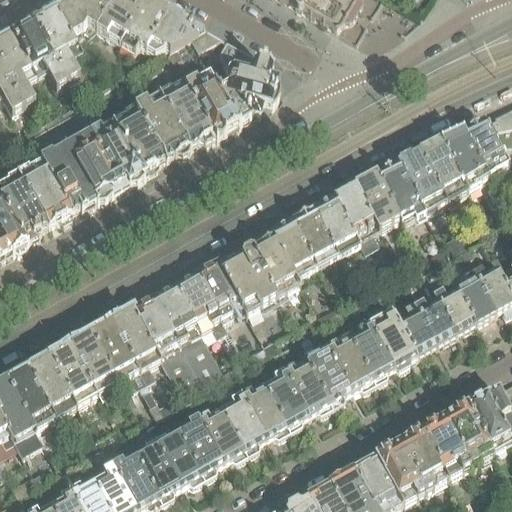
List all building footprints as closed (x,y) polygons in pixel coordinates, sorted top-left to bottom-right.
[(97,39),(112,14),(117,17),(125,0),(89,0),(54,20),(70,46),(72,45),(83,39),(86,33),(97,39)] [(120,53),(148,5),(140,0),(125,0),(117,17),(112,14),(97,39),(120,53)] [(361,0),(269,0),(306,22),(325,33),(338,40),(342,33),(351,30),(351,31),(362,12),(362,11),(361,9),(360,3),(360,2),(361,0)] [(146,59),(169,17),(148,5),(120,53),(135,61),(139,55),(146,59)] [(221,47),(207,39),(193,31),(185,26),(184,26),(170,18),(171,18),(169,17),(146,59),(154,64),(165,58),(168,60),(169,61),(189,50),(198,60),(221,47)] [(83,65),(72,45),(70,46),(54,20),(33,32),(67,93),(80,85),(72,71),(83,65)] [(67,93),(33,32),(11,44),(35,87),(46,81),(57,99),(67,93)] [(35,87),(11,44),(0,50),(0,76),(23,118),(35,111),(25,93),(35,87)] [(280,98),(279,91),(278,91),(273,79),(265,72),(261,73),(260,70),(226,50),(219,63),(229,81),(226,90),(215,89),(238,136),(240,135),(259,124),(260,124),(263,115),(270,117),(271,116),(272,116),(276,111),(278,105),(280,98)] [(23,118),(0,76),(0,108),(2,107),(12,124),(23,118)] [(238,136),(215,89),(209,80),(186,93),(183,89),(181,91),(214,149),(216,148),(216,149),(238,136)] [(106,84),(96,89),(101,97),(110,93),(106,84)] [(214,149),(181,91),(171,97),(170,95),(159,102),(157,102),(190,157),(191,157),(190,156),(198,152),(205,154),(214,149)] [(87,97),(74,104),(79,112),(83,109),(91,105),(87,97)] [(190,157),(157,102),(136,115),(135,114),(133,116),(165,168),(166,169),(174,165),(175,166),(176,165),(182,167),(188,164),(190,157)] [(145,185),(113,130),(99,138),(83,109),(79,112),(74,115),(121,199),(129,194),(138,192),(145,185)] [(121,199),(74,115),(49,129),(96,211),(97,212),(106,210),(113,203),(121,199)] [(165,168),(133,116),(124,121),(125,123),(113,130),(145,185),(157,179),(158,174),(158,173),(165,168)] [(511,117),(494,126),(496,129),(490,132),(494,141),(511,136),(511,117)] [(96,211),(49,129),(25,142),(34,157),(33,157),(39,169),(40,168),(72,223),(80,218),(82,220),(83,219),(88,218),(92,216),(95,213),(96,212),(96,211)] [(509,175),(486,133),(484,131),(462,142),(487,188),(509,175)] [(487,188),(462,142),(441,152),(467,202),(469,202),(480,195),(479,193),(487,188)] [(467,202),(441,152),(419,163),(447,213),(467,202)] [(447,213),(419,163),(397,174),(425,223),(447,213)] [(72,223),(40,168),(39,169),(17,182),(48,235),(48,236),(57,231),(63,234),(72,229),(72,223)] [(425,223),(397,174),(376,185),(399,229),(401,232),(413,225),(415,228),(425,223)] [(48,235),(17,182),(7,188),(0,192),(0,207),(27,255),(29,254),(28,253),(40,246),(41,241),(40,240),(48,235)] [(399,229),(376,185),(356,196),(379,240),(399,229)] [(504,217),(491,194),(487,196),(499,219),(504,217)] [(379,240),(356,196),(335,208),(360,255),(364,263),(379,255),(372,244),(379,240)] [(27,255),(0,207),(0,259),(4,267),(27,255)] [(360,255),(335,208),(313,220),(339,267),(360,255)] [(339,267),(313,220),(292,232),(318,279),(339,267)] [(511,229),(502,237),(511,236),(511,229)] [(318,279),(292,232),(271,243),(297,290),(318,279)] [(468,254),(461,240),(446,248),(453,262),(468,254)] [(301,296),(297,290),(271,243),(257,251),(259,255),(252,259),(272,294),(270,295),(278,309),(301,296)] [(263,317),(276,310),(278,309),(270,295),(272,294),(252,259),(250,254),(216,273),(241,317),(268,366),(298,349),(282,320),(268,327),(263,317)] [(473,264),(469,256),(460,260),(464,268),(473,264)] [(447,267),(441,257),(431,262),(436,272),(447,267)] [(511,321),(511,307),(500,284),(493,271),(473,282),(495,323),(502,320),(505,325),(511,321)] [(241,317),(216,273),(195,285),(222,332),(232,326),(232,322),(241,317)] [(511,277),(500,284),(511,307),(511,277)] [(495,323),(473,282),(454,293),(476,334),(495,323)] [(222,332),(195,285),(174,297),(202,344),(211,339),(216,346),(227,340),(222,332)] [(476,334),(454,293),(434,304),(456,345),(476,334)] [(227,389),(202,344),(174,297),(132,320),(160,370),(184,413),(206,401),(227,389)] [(456,345),(434,304),(415,315),(437,356),(456,345)] [(437,356),(415,315),(396,326),(417,367),(437,356)] [(333,330),(327,319),(316,325),(322,336),(333,330)] [(417,367),(396,326),(392,319),(369,332),(394,379),(398,381),(409,375),(410,371),(417,367)] [(160,370),(132,320),(111,332),(146,393),(155,388),(148,376),(160,370)] [(312,342),(318,339),(322,337),(316,326),(304,332),(310,342),(312,341),(312,342)] [(146,393),(111,332),(91,343),(119,394),(131,416),(145,408),(158,431),(165,427),(158,415),(146,393)] [(394,379),(369,332),(347,344),(375,394),(387,388),(387,383),(394,379)] [(119,394),(91,343),(70,355),(98,406),(119,394)] [(375,394),(347,344),(326,356),(352,403),(359,399),(363,401),(375,394)] [(98,406),(70,355),(49,367),(77,417),(98,406)] [(352,403),(326,356),(305,368),(332,418),(344,411),(345,407),(352,403)] [(77,417),(49,367),(28,378),(56,429),(77,417)] [(332,418),(305,368),(283,380),(309,427),(317,423),(321,424),(332,418)] [(56,429),(28,378),(7,390),(35,440),(56,429)] [(309,427),(283,380),(262,392),(290,441),(301,435),(302,431),(309,427)] [(35,440),(7,390),(0,394),(0,427),(14,452),(21,466),(43,454),(35,440)] [(511,423),(511,421),(511,419),(511,409),(510,406),(511,404),(511,391),(498,399),(466,417),(493,464),(494,463),(494,464),(506,457),(504,453),(511,449),(511,423)] [(290,441),(262,392),(241,404),(267,451),(274,446),(278,448),(290,441)] [(267,451),(241,404),(219,415),(247,466),(259,459),(259,455),(267,451)] [(172,422),(166,411),(158,415),(165,427),(172,422)] [(247,466),(219,415),(198,428),(214,457),(223,475),(231,470),(235,472),(247,466)] [(493,464),(466,417),(444,430),(470,477),(493,464)] [(87,434),(80,422),(76,424),(83,437),(87,434)] [(14,452),(0,427),(0,451),(2,451),(5,457),(14,452)] [(223,475),(214,457),(198,428),(177,439),(186,457),(203,490),(216,483),(217,478),(223,475)] [(161,442),(155,430),(146,435),(152,446),(161,442)] [(470,477),(444,430),(420,443),(446,491),(470,477)] [(203,490),(186,457),(177,439),(156,451),(160,457),(182,498),(189,494),(192,496),(203,490)] [(446,491),(420,443),(399,455),(426,503),(446,491)] [(182,498),(160,457),(156,451),(146,457),(146,458),(148,461),(135,468),(160,511),(163,511),(173,507),(174,502),(182,498)] [(409,511),(426,503),(399,455),(376,468),(401,511),(409,511)] [(160,511),(135,468),(125,474),(122,469),(112,475),(114,480),(132,511),(160,511)] [(401,511),(376,468),(353,480),(372,511),(401,511)] [(72,489),(67,480),(61,483),(66,492),(72,489)] [(132,511),(114,480),(93,492),(104,511),(132,511)] [(372,511),(353,480),(329,494),(338,511),(372,511)] [(18,507),(39,495),(33,483),(11,495),(18,507)] [(104,511),(93,492),(82,498),(79,494),(69,499),(76,511),(104,511)] [(338,511),(329,494),(307,507),(309,510),(310,511),(338,511)] [(76,511),(69,499),(60,504),(62,508),(55,511),(76,511)]
